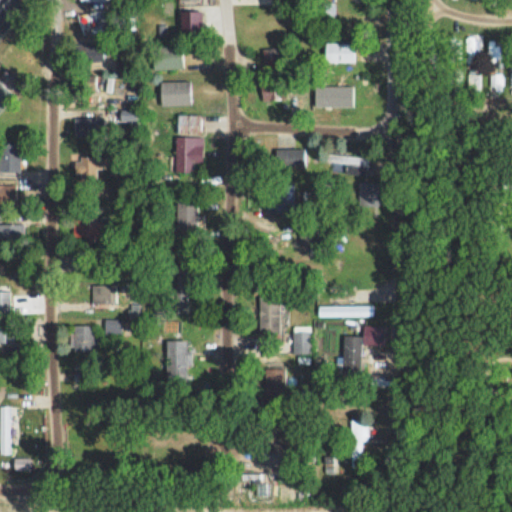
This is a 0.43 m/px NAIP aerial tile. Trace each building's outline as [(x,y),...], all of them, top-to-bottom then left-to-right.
[(335,2),(316,2),(316,26),(335,26),(335,2)] [(500,62),(500,41),(487,41),(487,62),(500,62)] [(354,62),(354,42),(325,42),(325,62),(354,62)] [(480,44),(468,43),(468,65),(467,92),(480,92),(480,44)] [(182,46),(152,46),(152,69),(182,69),(182,46)] [(265,68),(278,66),(276,48),(263,50),(265,68)] [(460,90),(460,67),(449,67),(449,90),(460,90)] [(501,93),(501,71),(490,71),(490,93),(501,93)] [(358,95),(358,76),(325,76),(325,95),(358,95)] [(262,99),(282,99),(282,78),(262,78),(262,99)] [(160,105),(190,105),(190,81),(160,81),(160,105)] [(0,109),(13,95),(0,82),(0,109)] [(176,134),(176,162),(203,162),(203,137),(200,137),(200,114),(177,114),(177,134),(176,134)] [(104,117),(73,117),(73,137),(104,137),(104,117)] [(0,171),(20,172),(20,144),(0,143),(0,171)] [(304,148),(276,148),(276,166),(304,166),(304,148)] [(97,153),(73,153),(73,176),(97,176),(97,153)] [(326,164),(369,164),(369,154),(326,154),(326,164)] [(0,211),(14,212),(14,185),(0,184),(0,211)] [(198,234),(198,200),(177,200),(177,234),(198,234)] [(81,238),(103,238),(103,217),(81,217),(81,238)] [(0,238),(22,238),(22,223),(0,223),(0,238)] [(335,240),(334,227),(299,228),(300,241),(335,240)] [(186,306),(186,259),(171,259),(171,306),(186,306)] [(92,303),(117,303),(117,284),(92,284),(92,303)] [(0,289),(0,313),(10,314),(10,290),(0,289)] [(259,291),(259,326),(284,326),(284,291),(259,291)] [(372,315),(372,305),(317,305),(317,315),(372,315)] [(104,335),(129,335),(129,318),(104,318),(104,335)] [(98,348),(98,324),(72,324),(72,348),(98,348)] [(15,325),(0,325),(0,343),(15,343),(15,325)] [(342,373),(361,373),(361,335),(342,335),(342,373)] [(186,340),(166,340),(166,386),(186,386),(186,340)] [(0,452),(13,452),(13,469),(29,469),(29,451),(18,451),(18,404),(0,403),(0,452)] [(367,441),(367,420),(351,420),(351,464),(361,464),(361,441),(367,441)]
